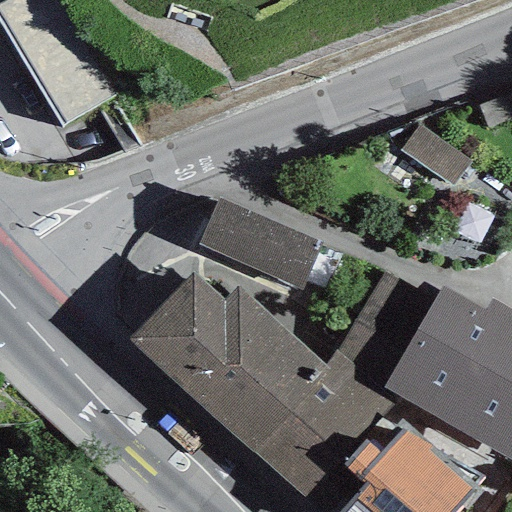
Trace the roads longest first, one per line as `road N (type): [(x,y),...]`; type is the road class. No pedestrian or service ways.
road 1 (residential): [(511,28),(0,246)]
road 2 (primary): [(233,511),(0,293)]
